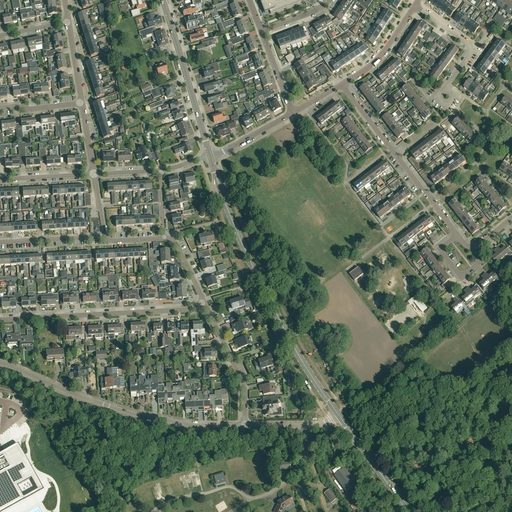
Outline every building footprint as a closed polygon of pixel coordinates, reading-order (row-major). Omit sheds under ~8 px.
[(82,8),(90,6),(87,0),(84,0),(80,1),(82,8)] [(145,8),(146,6),(145,4),(143,3),(142,0),(129,0),(132,7),(136,6),(137,9),(131,11),(132,17),(140,14),(138,10),(145,8)] [(261,2),(265,13),(270,12),(271,14),(304,2),(303,0),(261,0),(262,2),(261,2)] [(351,7),(353,9),(356,5),(354,2),(350,0),(344,0),(343,2),(351,7)] [(363,2),(361,5),(367,9),(370,4),(372,2),(369,0),(367,0),(366,2),(367,2),(367,3),(364,2),(363,2)] [(400,4),(394,0),(391,0),(389,4),(397,9),(400,4)] [(440,0),(436,6),(441,10),(446,3),(444,1),(444,0),(440,0)] [(455,0),(451,6),(445,13),(450,17),(456,10),(453,8),(457,2),(455,0)] [(501,8),(507,1),(505,0),(500,0),(496,5),(501,8)] [(45,9),(56,7),(55,4),(56,4),(57,3),(56,1),(55,1),(47,2),(47,6),(44,6),(44,9),(45,9)] [(503,10),(506,12),(511,4),(507,1),(501,8),(500,11),(502,12),(503,10)] [(350,13),(349,13),(351,14),(352,12),(349,10),(351,7),(343,2),(340,7),(350,13)] [(234,11),(239,9),(237,3),(230,6),(231,9),(230,9),(231,12),(234,11)] [(441,10),(445,13),(451,6),(446,3),(441,10)] [(51,16),(51,15),(57,14),(56,7),(45,9),(45,12),(46,12),(47,17),(48,17),(51,17),(51,16)] [(190,7),(182,9),(184,16),(192,13),(195,12),(194,8),(191,9),(190,7)] [(340,7),(337,11),(344,17),(346,14),(348,15),(349,13),(350,13),(340,7)] [(460,13),(454,20),(459,23),(466,14),(464,12),(466,8),(464,7),(460,13)] [(234,18),(241,15),(239,9),(234,11),(231,12),(232,15),(233,15),(234,18)] [(5,11),(6,16),(2,16),(4,24),(10,23),(9,15),(8,10),(5,11)] [(383,14),(382,15),(390,20),(393,15),(385,10),(383,14)] [(343,19),(344,17),(337,11),(333,16),(341,21),(340,22),(341,23),(339,25),(345,31),(347,29),(343,24),(345,21),(343,19)] [(466,14),(459,23),(464,27),(470,20),(468,18),(469,16),(469,15),(471,12),(469,11),(467,14),(466,14)] [(28,20),(26,12),(20,13),(21,21),(28,20)] [(78,15),(80,22),(87,20),(85,13),(78,15)] [(149,28),(161,24),(159,17),(153,19),(152,14),(145,17),(147,21),(146,21),(149,28)] [(380,19),(379,20),(386,25),(390,20),(382,15),(380,19)] [(196,17),(196,16),(185,19),(186,24),(197,21),(203,20),(202,16),(196,17)] [(219,17),(222,26),(232,22),(231,19),(224,22),(222,16),(219,17)] [(333,29),(335,28),(334,25),(333,25),(329,17),(323,20),(328,27),(328,28),(331,26),(333,29)] [(89,27),(87,20),(80,22),(82,29),(89,27)] [(197,21),(186,24),(188,30),(199,27),(205,26),(203,20),(197,21)] [(328,27),(323,20),(318,22),(321,28),(323,31),(328,28),(328,27)] [(383,30),(386,25),(379,20),(377,23),(374,22),(371,20),(369,22),(373,24),(375,25),(383,30)] [(469,31),(474,23),(470,20),(464,27),(469,31)] [(236,24),(238,27),(233,29),(234,31),(246,27),(244,21),(239,23),(236,24)] [(423,32),(425,30),(423,28),(425,26),(419,21),(415,27),(423,32)] [(321,28),(318,22),(312,26),(317,34),(318,33),(323,31),(321,28)] [(479,27),(474,23),(469,31),(474,34),(479,27)] [(380,35),(383,30),(375,25),(373,29),(367,25),(366,27),(370,29),(372,30),(380,35)] [(82,29),(84,36),(91,33),(89,27),(82,29)] [(157,41),(166,38),(165,34),(164,35),(163,31),(158,33),(157,32),(155,33),(154,27),(138,32),(139,35),(140,35),(142,39),(146,38),(146,36),(151,34),(152,38),(156,37),(157,41)] [(235,34),(239,33),(240,33),(241,36),(230,40),(228,35),(226,36),(229,43),(231,43),(244,38),(243,35),(248,33),(246,27),(234,31),(235,34)] [(423,32),(415,27),(411,32),(418,36),(420,34),(422,35),(423,32)] [(310,39),(308,33),(305,34),(303,28),(297,30),(302,42),(310,39)] [(292,32),(296,44),(302,42),(297,30),(292,32)] [(376,40),(380,35),(372,30),(369,35),(376,40)] [(287,34),(291,46),(296,44),(292,32),(287,34)] [(418,36),(411,32),(408,37),(416,43),(418,40),(416,39),(418,36)] [(51,37),(53,37),(54,43),(61,42),(60,35),(58,36),(57,33),(50,34),(51,37)] [(84,36),(86,42),(94,40),(91,33),(84,36)] [(199,40),(207,38),(207,34),(198,37),(197,34),(189,36),(191,42),(199,40)] [(282,36),(286,48),(287,48),(286,46),(291,45),(291,46),(287,34),(282,36)] [(359,37),(365,40),(373,45),(376,40),(369,35),(367,38),(361,35),(359,37)] [(286,48),(282,36),(276,38),(281,50),(286,48)] [(198,55),(204,54),(205,57),(209,56),(206,45),(209,45),(209,46),(214,45),(213,43),(214,43),(212,37),(200,41),(202,46),(196,48),(197,51),(195,52),(196,55),(198,55)] [(247,43),(246,44),(243,45),(244,48),(247,47),(255,43),(253,37),(246,40),(247,43)] [(408,37),(404,43),(411,47),(412,44),(415,45),(416,43),(408,37)] [(33,39),(35,46),(42,45),(40,38),(33,39)] [(162,46),(167,45),(166,41),(167,41),(166,38),(157,41),(158,45),(155,46),(156,51),(151,53),(152,56),(161,54),(159,48),(162,47),(162,46)] [(441,38),(438,43),(441,46),(443,43),(447,46),(449,43),(441,38)] [(36,50),(35,46),(33,39),(27,40),(29,47),(30,51),(36,50)] [(86,42),(88,49),(96,47),(95,44),(96,44),(96,43),(95,40),(94,40),(86,42)] [(502,50),(505,45),(498,40),(495,44),(502,50)] [(257,49),(255,43),(247,47),(244,48),(245,51),(249,49),(250,52),(257,49)] [(411,47),(404,43),(401,48),(409,54),(411,51),(409,49),(411,47)] [(356,47),(361,55),(366,51),(361,44),(356,47)] [(502,50),(495,44),(491,49),(498,55),(502,50)] [(450,48),(448,51),(454,56),(458,50),(451,45),(449,48),(450,48)] [(224,47),(228,59),(233,57),(228,46),(224,47)] [(98,54),(96,47),(88,49),(91,56),(98,54)] [(351,51),(356,58),(361,55),(356,47),(351,51)] [(409,54),(401,48),(397,53),(404,57),(405,55),(407,56),(409,54)] [(498,55),(491,49),(487,54),(495,60),(498,55)] [(309,60),(318,54),(315,51),(307,56),(309,60)] [(346,54),(351,62),(356,58),(351,51),(346,54)] [(445,53),(443,56),(451,61),(454,56),(448,51),(446,54),(445,53)] [(329,60),(331,58),(328,54),(322,57),(333,73),(335,71),(336,72),(341,68),(336,61),(332,64),(329,60)] [(341,58),(346,65),(351,62),(346,54),(341,58)] [(495,60),(487,54),(484,59),(491,65),(495,60)] [(249,66),(254,64),(262,61),(260,55),(250,58),(251,62),(248,63),(249,66)] [(442,63),(447,66),(451,61),(443,56),(441,58),(442,59),(440,61),(442,63)] [(336,61),(341,68),(346,65),(341,58),(336,61)] [(399,67),(401,65),(396,59),(392,63),(398,71),(401,69),(399,67)] [(491,65),(484,59),(480,64),(487,69),(491,65)] [(85,63),(88,70),(95,68),(93,61),(85,63)] [(257,70),(264,67),(262,61),(254,64),(249,66),(250,69),(256,67),(257,70)] [(297,69),(298,71),(304,67),(306,66),(303,61),(295,66),(293,67),(295,70),(297,69)] [(443,71),(447,66),(442,63),(440,61),(439,64),(438,63),(436,66),(443,71)] [(205,78),(214,75),(213,72),(219,71),(217,63),(205,67),(206,69),(203,70),(205,78)] [(398,71),(392,63),(387,67),(392,73),(394,71),(396,73),(398,71)] [(158,76),(167,73),(167,71),(167,70),(166,69),(166,67),(165,66),(164,64),(155,67),(158,76)] [(487,69),(480,64),(477,69),(484,74),(487,69)] [(308,71),(309,71),(306,66),(304,67),(298,71),(301,76),(308,71)] [(443,71),(436,66),(434,68),(435,69),(433,72),(439,76),(443,71)] [(392,73),(387,67),(382,71),(389,79),(391,77),(389,75),(392,73)] [(88,70),(90,77),(97,75),(95,68),(88,70)] [(308,71),(301,76),(303,80),(314,74),(311,69),(309,71),(308,71)] [(386,81),(389,79),(382,71),(380,73),(379,72),(376,74),(377,75),(377,76),(382,81),(384,79),(386,81)] [(268,79),(268,76),(269,76),(268,72),(266,73),(259,75),(260,79),(257,80),(256,79),(255,80),(254,81),(255,84),(268,79)] [(436,81),(439,76),(433,72),(431,74),(430,73),(428,76),(436,81)] [(303,80),(306,85),(314,80),(316,79),(314,74),(303,80)] [(90,77),(92,84),(99,82),(97,75),(90,77)] [(50,81),(51,81),(50,77),(46,78),(47,82),(45,82),(44,84),(44,85),(40,85),(41,93),(48,92),(48,89),(51,88),(50,81)] [(269,81),(268,79),(255,84),(256,86),(262,84),(263,87),(271,85),(271,84),(272,84),(271,81),(269,81)] [(219,87),(225,85),(224,81),(221,82),(221,80),(203,85),(205,92),(213,90),(213,87),(218,86),(219,87)] [(309,90),(315,86),(317,89),(322,86),(320,84),(317,85),(314,80),(306,85),(309,90)] [(463,87),(468,91),(474,83),(469,80),(463,87)] [(34,94),(41,93),(40,85),(40,81),(37,81),(36,82),(36,83),(30,84),(31,91),(34,91),(34,94)] [(69,88),(68,82),(62,82),(60,83),(58,83),(59,90),(69,88)] [(92,84),(94,91),(101,88),(99,82),(92,84)] [(364,94),(370,89),(368,87),(370,85),(368,83),(360,89),(364,94)] [(473,94),(479,87),(474,83),(468,91),(473,94)] [(19,85),(19,88),(20,96),(27,95),(27,91),(30,91),(29,84),(19,85)] [(143,93),(152,89),(150,84),(141,89),(143,93)] [(19,88),(19,85),(9,86),(10,94),(13,93),(14,97),(20,96),(19,88)] [(406,94),(412,90),(408,85),(406,86),(401,90),(402,93),(404,92),(406,94)] [(3,99),(3,98),(7,98),(6,94),(9,94),(8,86),(0,87),(0,98),(0,99),(1,99),(3,99)] [(173,91),(173,90),(173,89),(172,87),(171,86),(168,87),(168,86),(159,89),(158,87),(151,91),(154,99),(161,96),(161,95),(173,91)] [(473,94),(478,98),(483,90),(479,87),(473,94)] [(104,95),(101,88),(94,91),(95,94),(94,94),(95,98),(96,97),(96,98),(104,95)] [(364,94),(368,99),(376,93),(374,90),(372,92),(370,89),(364,94)] [(408,100),(415,94),(412,90),(406,94),(407,97),(406,98),(408,100)] [(483,101),(488,94),(483,90),(478,98),(483,101)] [(161,95),(161,96),(161,97),(167,96),(168,99),(172,98),(172,97),(175,97),(175,96),(174,93),(173,91),(161,95)] [(222,99),(226,98),(224,92),(206,97),(208,104),(216,101),(215,99),(221,98),(222,99)] [(378,95),(376,93),(368,99),(371,104),(378,99),(376,97),(378,95)] [(419,100),(415,94),(408,100),(408,101),(406,102),(408,105),(410,103),(411,102),(413,104),(419,100)] [(506,107),(511,100),(506,96),(501,103),(506,107)] [(278,102),(276,98),(275,98),(269,101),(270,104),(269,104),(274,112),(280,108),(277,103),(278,102)] [(371,104),(375,109),(383,103),(382,100),(380,102),(378,99),(371,104)] [(178,106),(179,106),(178,103),(177,103),(176,100),(161,106),(163,109),(170,106),(171,109),(178,106)] [(415,107),(414,108),(412,110),(414,113),(416,111),(416,110),(423,105),(419,100),(413,104),(415,107)] [(163,105),(162,101),(149,106),(151,109),(163,105)] [(102,109),(100,102),(92,104),(95,111),(102,109)] [(332,106),(337,112),(342,108),(337,102),(332,106)] [(383,107),(385,105),(383,103),(375,109),(379,114),(385,110),(383,107)] [(260,107),(257,109),(261,115),(263,118),(269,115),(264,105),(260,107)] [(416,111),(418,113),(419,112),(421,114),(427,110),(423,105),(416,110),(416,111)] [(337,112),(332,106),(326,110),(331,116),(337,112)] [(102,109),(95,111),(97,118),(104,115),(102,109)] [(253,109),(250,110),(257,122),(263,118),(261,115),(257,109),(254,110),(253,109)] [(331,116),(326,110),(321,114),(326,120),(331,116)] [(424,120),(431,115),(427,110),(421,114),(423,117),(422,118),(424,120)] [(165,119),(169,118),(170,119),(173,117),(175,121),(182,118),(182,116),(182,115),(181,115),(180,111),(168,116),(168,114),(163,116),(165,119)] [(60,115),(61,122),(65,122),(65,127),(68,127),(67,122),(67,121),(67,114),(64,115),(63,114),(63,113),(61,113),(60,114),(60,115)] [(74,113),(67,114),(67,121),(67,122),(68,127),(69,130),(72,130),(71,125),(75,125),(75,121),(74,113)] [(223,120),(226,119),(225,115),(221,116),(220,113),(212,116),(214,123),(223,120)] [(246,128),(252,124),(247,114),(243,116),(245,118),(242,120),(246,128)] [(326,120),(321,114),(316,118),(321,124),(326,120)] [(386,123),(394,117),(392,115),(390,116),(388,114),(382,118),(386,123)] [(99,125),(106,122),(104,115),(97,118),(99,125)] [(40,118),(41,125),(45,125),(45,128),(46,128),(46,131),(49,131),(47,117),(44,117),(44,116),(40,117),(41,118),(40,118)] [(342,122),(346,128),(353,122),(349,117),(342,122)] [(386,123),(390,128),(396,124),(394,121),(396,120),(394,117),(386,123)] [(456,128),(462,123),(458,118),(452,124),(456,128)] [(21,120),(22,128),(25,127),(26,132),(29,131),(29,130),(27,119),(21,120)] [(229,129),(235,127),(233,121),(226,123),(227,126),(217,130),(219,136),(225,134),(226,135),(230,133),(229,129)] [(9,130),(8,122),(1,123),(2,131),(5,131),(6,136),(9,136),(9,135),(9,130)] [(108,129),(106,122),(99,125),(101,132),(108,129)] [(180,131),(187,128),(184,122),(174,127),(175,131),(173,133),(174,135),(176,134),(176,132),(180,131)] [(353,122),(346,128),(350,133),(356,128),(353,122)] [(467,127),(462,123),(456,128),(461,133),(467,127)] [(394,133),(402,127),(400,125),(398,126),(396,124),(390,128),(394,133)] [(113,131),(117,130),(116,127),(112,128),(108,129),(101,132),(103,138),(110,136),(109,132),(113,131)] [(404,130),(402,127),(394,133),(398,139),(401,137),(403,140),(409,136),(406,132),(404,134),(402,131),(404,130)] [(471,132),(467,127),(461,133),(465,137),(471,132)] [(182,137),(189,134),(187,128),(180,131),(176,132),(176,134),(177,135),(181,134),(182,137)] [(350,133),(354,138),(360,133),(356,128),(350,133)] [(441,130),(436,134),(441,140),(446,136),(441,130)] [(470,142),(476,136),(471,132),(465,137),(470,142)] [(358,143),(364,138),(360,133),(354,138),(358,143)] [(436,134),(431,138),(436,144),(441,140),(436,134)] [(358,143),(362,148),(368,143),(364,138),(358,143)] [(431,138),(426,141),(431,148),(436,144),(431,138)] [(431,148),(426,141),(421,145),(426,152),(431,148)] [(26,167),(33,166),(32,159),(26,159),(26,156),(25,156),(24,143),(21,144),(22,150),(22,154),(22,156),(22,164),(26,164),(26,167)] [(183,155),(191,151),(188,143),(173,149),(175,154),(181,152),(183,155)] [(371,149),(372,148),(368,143),(362,148),(366,153),(371,149)] [(421,145),(416,149),(421,155),(426,152),(421,145)] [(135,152),(138,160),(142,159),(142,160),(149,158),(145,147),(138,149),(139,151),(135,152)] [(414,158),(416,160),(421,155),(416,149),(411,153),(413,156),(414,158)] [(113,158),(115,158),(115,151),(109,151),(109,154),(103,155),(103,159),(102,159),(102,161),(103,161),(103,162),(113,162),(113,158)] [(130,160),(132,159),(131,155),(130,155),(130,151),(125,151),(125,153),(118,154),(119,161),(130,161),(130,160)] [(423,155),(427,161),(431,157),(427,152),(423,155)] [(461,155),(455,159),(460,165),(466,161),(461,155)] [(455,159),(450,163),(455,169),(460,165),(455,159)] [(379,165),(384,172),(390,167),(385,161),(379,165)] [(445,166),(450,173),(455,169),(450,163),(445,166)] [(505,174),(510,167),(505,163),(500,170),(505,174)] [(374,169),(379,175),(384,172),(379,165),(374,169)] [(445,166),(440,170),(445,177),(450,173),(445,166)] [(379,175),(374,169),(369,173),(374,179),(377,183),(379,181),(376,178),(379,175)] [(445,177),(440,170),(435,174),(440,181),(445,177)] [(374,179),(369,173),(364,177),(369,183),(374,179)] [(186,187),(187,187),(196,185),(195,182),(194,182),(193,174),(184,176),(186,183),(185,183),(186,187)] [(430,178),(431,179),(433,182),(435,185),(440,181),(435,174),(430,178)] [(177,177),(168,179),(170,186),(169,186),(170,191),(179,189),(179,185),(178,185),(177,177)] [(369,183),(364,177),(360,180),(364,187),(369,183)] [(475,183),(477,186),(474,189),(476,191),(479,188),(485,183),(484,181),(485,180),(482,177),(481,178),(480,178),(475,183)] [(364,187),(360,180),(357,182),(356,181),(354,183),(354,184),(354,185),(356,187),(354,188),(354,189),(356,192),(357,192),(359,191),(364,187)] [(479,188),(483,193),(489,187),(485,183),(479,188)] [(483,193),(487,198),(494,192),(489,187),(483,193)] [(400,192),(405,199),(411,195),(406,188),(400,192)] [(395,196),(400,203),(405,199),(400,192),(395,196)] [(494,192),(487,198),(491,202),(498,197),(494,192)] [(390,200),(395,206),(400,203),(395,196),(390,200)] [(491,202),(495,207),(502,202),(498,197),(491,202)] [(182,203),(188,202),(187,198),(185,198),(181,199),(176,200),(176,203),(169,205),(171,211),(180,210),(179,203),(182,203)] [(453,210),(460,204),(455,199),(449,204),(453,210)] [(395,206),(390,200),(385,204),(390,210),(395,206)] [(495,207),(500,212),(506,207),(502,202),(495,207)] [(390,210),(385,204),(380,207),(386,214),(390,210)] [(457,215),(463,209),(460,204),(453,210),(457,215)] [(386,214),(380,207),(375,212),(380,218),(386,214)] [(465,208),(463,209),(457,215),(461,220),(467,214),(469,213),(465,208)] [(464,224),(471,219),(467,214),(461,220),(464,224)] [(177,223),(181,223),(180,215),(171,216),(173,224),(174,226),(177,226),(177,223)] [(427,227),(433,223),(428,216),(422,221),(427,227)] [(468,229),(475,224),(471,219),(464,224),(468,229)] [(427,227),(422,221),(417,224),(422,231),(427,227)] [(412,228),(417,235),(422,231),(417,224),(412,228)] [(475,224),(468,229),(472,235),(479,230),(475,224)] [(407,232),(412,239),(417,235),(412,228),(407,232)] [(402,236),(407,242),(412,239),(407,232),(402,236)] [(211,242),(214,242),(212,233),(205,235),(208,245),(211,245),(211,242)] [(208,245),(205,235),(198,236),(200,240),(197,241),(197,242),(198,247),(201,246),(201,245),(203,244),(204,246),(208,245)] [(407,243),(407,242),(402,236),(400,238),(399,237),(396,239),(397,240),(395,242),(400,248),(404,245),(407,248),(409,246),(407,243)] [(220,254),(221,254),(226,253),(225,249),(223,250),(222,243),(218,244),(219,251),(220,251),(220,254)] [(510,252),(505,247),(501,250),(498,247),(496,249),(503,258),(505,260),(511,255),(510,252)] [(425,259),(431,254),(427,248),(420,253),(425,259)] [(496,263),(503,258),(496,249),(494,251),(496,254),(492,258),(496,263)] [(209,250),(198,253),(199,259),(210,257),(209,250)] [(435,259),(431,254),(425,259),(428,264),(435,259)] [(432,269),(439,264),(435,259),(428,264),(432,269)] [(207,260),(200,262),(203,270),(209,268),(213,267),(212,262),(211,260),(207,261),(207,260)] [(216,267),(218,272),(223,271),(226,270),(225,264),(216,267)] [(442,269),(439,264),(432,269),(436,274),(442,269)] [(355,281),(363,274),(358,267),(349,274),(355,281)] [(446,274),(442,269),(436,274),(440,279),(446,274)] [(484,275),(491,284),(498,278),(493,272),(488,276),(486,273),(484,275)] [(447,282),(450,279),(446,274),(440,279),(444,284),(442,286),(444,288),(449,285),(447,282)] [(484,289),(491,284),(484,275),(481,276),(484,280),(480,284),(484,289)] [(115,286),(118,286),(117,276),(108,277),(108,282),(115,282),(115,286)] [(208,287),(217,285),(214,276),(205,279),(208,287)] [(468,287),(466,289),(470,294),(473,298),(480,293),(482,295),(484,293),(478,285),(471,291),(468,287)] [(142,300),(149,299),(148,291),(148,286),(142,287),(142,289),(139,289),(139,300),(142,300)] [(108,290),(108,293),(109,293),(109,301),(116,301),(116,302),(118,302),(118,290),(117,290),(116,289),(108,290)] [(123,301),(129,300),(128,292),(125,292),(125,289),(119,290),(120,302),(123,301)] [(131,292),(128,292),(129,300),(135,300),(135,301),(138,301),(138,289),(133,289),(131,291),(131,292)] [(467,304),(473,298),(470,294),(466,289),(464,291),(467,294),(462,298),(467,304)] [(73,295),(69,296),(70,303),(76,303),(76,304),(79,304),(79,291),(72,292),(73,295)] [(89,302),(89,294),(86,295),(86,291),(80,291),(80,304),(83,304),(83,303),(89,302)] [(154,291),(148,291),(149,299),(155,299),(155,300),(158,300),(158,293),(155,293),(154,291)] [(96,303),(99,303),(98,292),(93,292),(93,294),(89,294),(89,302),(96,302),(96,303)] [(103,302),(109,301),(109,293),(108,293),(103,294),(103,292),(99,292),(100,303),(103,302)] [(48,295),(48,306),(56,305),(55,301),(58,301),(58,294),(53,294),(53,293),(48,293),(48,295)] [(14,294),(14,296),(8,297),(8,300),(9,308),(16,307),(16,303),(19,303),(18,294),(14,294)] [(22,307),(29,307),(28,299),(24,299),(24,296),(21,296),(21,294),(18,294),(19,303),(21,303),(22,307)] [(70,303),(69,296),(66,296),(66,294),(60,295),(61,305),(64,305),(64,304),(70,303)] [(38,299),(38,295),(33,295),(33,298),(28,299),(29,307),(36,306),(36,302),(38,302),(38,299)] [(48,306),(48,295),(38,295),(38,299),(38,302),(41,302),(42,306),(48,306)] [(8,300),(8,297),(8,296),(3,296),(3,297),(0,297),(0,304),(2,304),(2,308),(9,308),(8,300)] [(242,297),(235,299),(238,307),(238,308),(239,310),(250,307),(248,299),(243,301),(242,297)] [(414,301),(422,311),(427,307),(419,297),(414,301)] [(456,313),(463,307),(465,310),(467,308),(462,302),(460,304),(455,298),(453,300),(456,303),(451,307),(456,313)] [(238,307),(235,299),(229,301),(231,306),(227,307),(229,312),(233,311),(233,309),(238,308),(238,307)] [(198,321),(198,323),(193,323),(193,333),(191,333),(191,342),(198,342),(197,336),(196,336),(196,335),(204,334),(204,330),(202,330),(201,325),(202,325),(202,321),(198,321)] [(241,332),(247,330),(248,331),(251,330),(252,328),(251,325),(250,324),(247,325),(245,321),(232,325),(233,330),(236,329),(238,334),(242,333),(241,332)] [(162,332),(161,325),(161,324),(160,323),(155,323),(155,324),(154,324),(154,325),(153,325),(154,328),(151,328),(151,334),(151,337),(155,337),(155,332),(162,332)] [(115,334),(114,324),(110,324),(110,326),(108,326),(108,325),(105,325),(105,332),(105,337),(108,336),(109,339),(115,338),(115,334)] [(118,324),(114,324),(115,334),(121,333),(121,335),(124,335),(124,331),(123,324),(120,325),(118,325),(118,324)] [(95,335),(94,327),(88,327),(88,326),(85,327),(85,333),(86,333),(86,338),(92,338),(92,335),(95,335)] [(95,338),(103,338),(103,337),(104,337),(104,332),(104,326),(101,326),(94,327),(95,335),(95,338)] [(84,339),(84,333),(84,327),(81,327),(75,328),(75,336),(79,336),(79,339),(81,338),(81,339),(84,339)] [(69,341),(69,336),(75,336),(75,328),(68,328),(66,328),(66,334),(65,334),(66,336),(64,336),(65,341),(69,341)] [(19,337),(20,343),(20,346),(33,345),(32,329),(27,330),(27,337),(19,337)] [(20,343),(19,337),(19,330),(14,330),(14,334),(7,335),(7,331),(2,331),(2,338),(6,338),(6,339),(7,339),(7,344),(20,343)] [(240,348),(250,345),(248,336),(234,340),(236,345),(237,349),(240,348)] [(216,354),(215,350),(214,350),(204,350),(204,351),(201,351),(201,345),(194,346),(194,352),(200,352),(201,360),(202,361),(205,361),(205,358),(215,358),(215,354),(216,354)] [(47,360),(64,359),(63,350),(47,351),(47,360)] [(270,356),(264,358),(266,367),(270,366),(271,369),(275,367),(277,373),(282,372),(279,362),(273,364),(270,356)] [(261,369),(266,367),(264,358),(258,360),(258,361),(254,362),(256,367),(260,366),(261,369)] [(204,376),(203,377),(203,379),(210,379),(209,376),(216,376),(215,366),(214,366),(214,363),(206,364),(206,367),(208,367),(209,374),(204,375),(204,376)] [(82,374),(88,374),(88,368),(82,368),(82,367),(74,368),(74,373),(71,373),(70,374),(69,375),(69,376),(70,377),(71,377),(74,377),(74,378),(82,377),(82,374)] [(112,380),(111,368),(107,368),(107,378),(101,378),(101,389),(113,388),(112,380)] [(113,388),(124,387),(124,377),(117,377),(117,368),(111,368),(112,380),(113,388)] [(476,371),(472,376),(475,379),(483,372),(480,369),(477,372),(476,371)] [(140,384),(140,395),(149,394),(149,393),(148,382),(146,382),(146,376),(139,377),(139,382),(140,384)] [(149,394),(158,394),(158,384),(157,376),(151,376),(151,381),(148,382),(149,393),(149,394)] [(139,382),(137,382),(137,377),(130,377),(131,395),(140,395),(140,384),(139,382)] [(167,396),(168,402),(176,402),(176,389),(173,389),(173,383),(167,384),(167,389),(167,396)] [(176,389),(176,402),(185,401),(186,401),(185,393),(185,383),(178,383),(178,389),(176,389)] [(158,394),(159,403),(168,402),(167,396),(167,389),(164,389),(164,384),(158,384),(158,394)] [(263,395),(274,393),(273,384),(259,386),(259,391),(263,391),(263,395)] [(212,404),(213,410),(222,410),(221,400),(226,400),(226,390),(221,390),(221,391),(214,391),(215,397),(212,397),(212,404)] [(194,402),(195,411),(204,410),(203,400),(203,392),(196,392),(197,398),(194,398),(194,402)] [(203,400),(204,410),(213,410),(212,404),(212,397),(210,397),(209,392),(203,392),(203,400)] [(191,393),(185,393),(186,401),(185,401),(186,411),(195,411),(194,402),(194,398),(192,398),(191,393)] [(263,403),(261,403),(262,408),(262,410),(264,410),(264,415),(271,415),(271,413),(277,413),(277,415),(281,415),(280,408),(278,409),(277,404),(276,402),(277,402),(277,397),(268,398),(268,403),(263,403)] [(5,455),(0,457),(0,511),(23,499),(16,487),(31,479),(21,462),(12,467),(5,455)] [(347,491),(356,485),(353,482),(358,479),(347,464),(347,465),(345,463),(341,466),(343,469),(335,475),(347,491)] [(216,478),(218,487),(228,485),(226,476),(216,478)] [(149,506),(153,503),(146,495),(142,498),(149,506)] [(281,500),(278,502),(275,504),(277,507),(274,511),(280,511),(282,509),(285,507),(286,507),(293,503),(291,500),(289,496),(282,501),(281,500)] [(76,502),(65,511),(71,511),(79,505),(76,502)]
